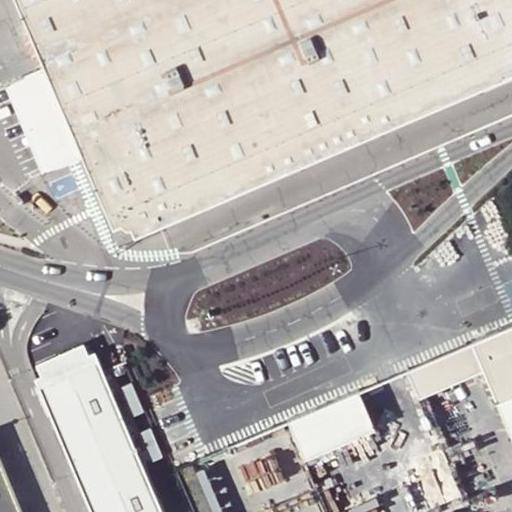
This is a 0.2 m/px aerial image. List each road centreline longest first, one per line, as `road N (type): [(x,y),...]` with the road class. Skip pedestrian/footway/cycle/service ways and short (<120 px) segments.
road 1 (unclassified): [(172,335),(198,345),(241,338),(300,316),(387,264)]
road 2 (unclassified): [(511,130),(337,205)]
road 3 (unclassified): [(337,205),(180,274)]
road 4 (unclassified): [(387,264),(511,157)]
road 5 (unclassified): [(59,284),(172,335)]
road 6 (unclassified): [(180,274),(132,286),(59,284)]
